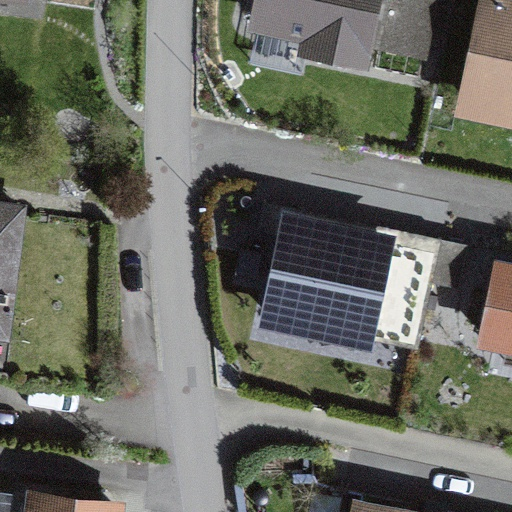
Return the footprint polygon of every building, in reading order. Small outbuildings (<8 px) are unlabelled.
[(361,59),(373,0),(260,0),(256,22),(310,33),(307,48),(361,59)] [(511,0),(490,0),(469,102),(511,111),(511,0)] [(20,208),(0,205),(0,362),(103,374),(99,220),(19,213),(20,208)] [(374,290),(384,240),(290,220),(269,316),(364,336),(370,307),(424,318),(427,301),(374,290)] [(440,240),(432,279),(457,284),(465,245),(440,240)] [(511,267),(501,265),(486,338),(511,343),(511,267)] [(35,496),(33,511),(113,511),(115,505),(35,496)]
